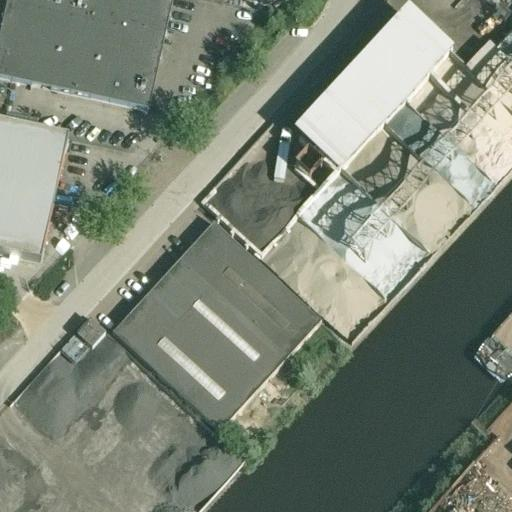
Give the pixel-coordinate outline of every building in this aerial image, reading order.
[(8,0),(0,41),(0,80),(149,113),(173,0),(8,0)] [(0,257),(41,266),(68,141),(0,125),(0,257)] [(180,263),(288,362),(322,325),(214,226),(180,263)] [(254,399),(288,362),(180,263),(146,300),(254,399)] [(220,436),(254,399),(146,300),(113,337),(220,436)]
